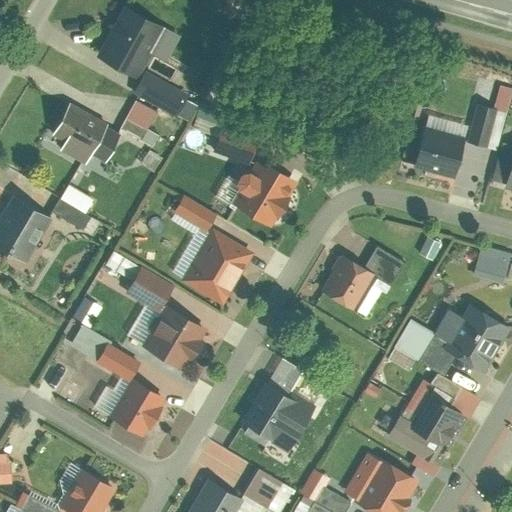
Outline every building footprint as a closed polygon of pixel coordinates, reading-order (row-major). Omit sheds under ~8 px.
[(162,30),(123,11),(100,57),(139,77),(162,30)] [(187,95),(156,80),(148,95),(179,110),(187,95)] [(144,126),(154,108),(132,97),(116,126),(148,142),(154,131),(144,126)] [(42,144),(89,167),(112,121),(65,98),(42,144)] [(495,147),(504,108),(479,102),(470,141),(495,147)] [(219,137),(215,151),(246,159),(253,129),(215,120),(211,135),(219,137)] [(412,164),(453,176),(465,133),(423,122),(412,164)] [(233,202),(272,221),(294,177),(255,157),(233,202)] [(0,205),(0,244),(29,259),(55,207),(10,185),(0,205)] [(179,190),(166,213),(200,233),(213,211),(179,190)] [(184,282),(226,302),(256,242),(214,221),(184,282)] [(471,276),(502,279),(506,247),(475,244),(471,276)] [(321,289),(355,306),(373,268),(340,251),(321,289)] [(447,345),(486,365),(508,320),(469,301),(447,345)] [(143,347),(185,368),(207,323),(165,302),(143,347)] [(95,358),(126,373),(135,355),(105,340),(95,358)] [(107,412),(148,432),(167,393),(126,373),(107,412)] [(246,426),(289,447),(312,399),(270,379),(246,426)] [(414,429),(443,444),(463,403),(434,389),(414,429)] [(0,481),(8,481),(7,450),(0,450),(0,481)] [(356,496),(388,511),(396,511),(416,472),(377,453),(356,496)] [(60,504),(75,511),(100,511),(116,481),(81,463),(60,504)] [(333,511),(340,511),(348,497),(322,484),(328,474),(310,465),(296,493),(298,494),(289,511),(301,511),(302,511),(304,511),(327,511),(329,510),(333,511)] [(190,511),(233,511),(243,492),(208,475),(190,511)] [(54,511),(59,504),(18,483),(3,511),(54,511)]
